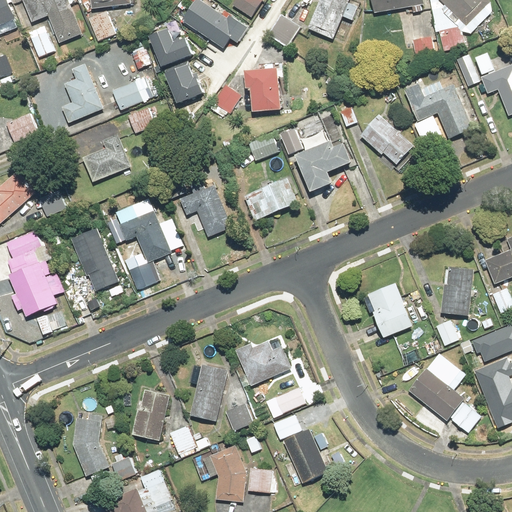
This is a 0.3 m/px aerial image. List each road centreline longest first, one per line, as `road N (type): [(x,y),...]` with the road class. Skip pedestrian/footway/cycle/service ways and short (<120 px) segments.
road 1 (residential): [(300,266),(363,412),(383,437),(437,465),(511,465)]
road 2 (residential): [(0,388),(300,266)]
road 3 (residential): [(300,266),(511,179)]
road 4 (tertiary): [(0,399),(46,511)]
